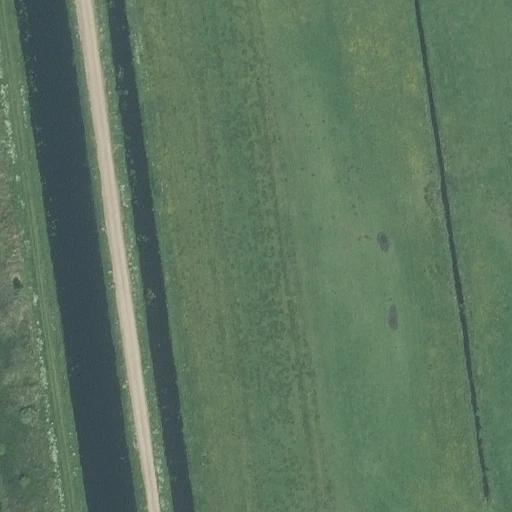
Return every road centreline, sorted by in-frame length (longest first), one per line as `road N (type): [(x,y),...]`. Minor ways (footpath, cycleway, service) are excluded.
road 1 (track): [(74,511),(1,0)]
road 2 (track): [(153,511),(83,0)]
